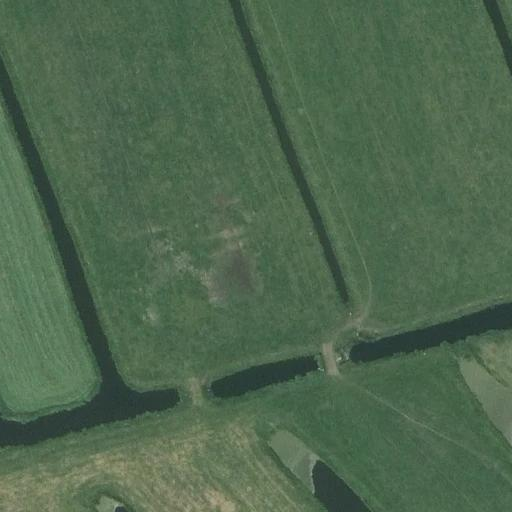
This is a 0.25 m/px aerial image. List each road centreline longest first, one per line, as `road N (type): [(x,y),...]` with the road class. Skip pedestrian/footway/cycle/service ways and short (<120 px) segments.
road 1 (track): [(445,511),(341,393),(179,0)]
road 2 (track): [(238,421),(443,360)]
